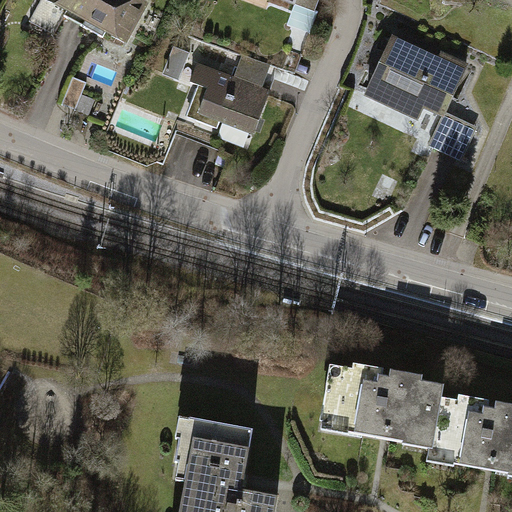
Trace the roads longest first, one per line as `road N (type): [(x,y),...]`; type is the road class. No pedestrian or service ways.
road 1 (residential): [(0,135),(267,233)]
road 2 (residential): [(267,233),(511,302)]
road 3 (residential): [(267,233),(339,39),(344,0)]
